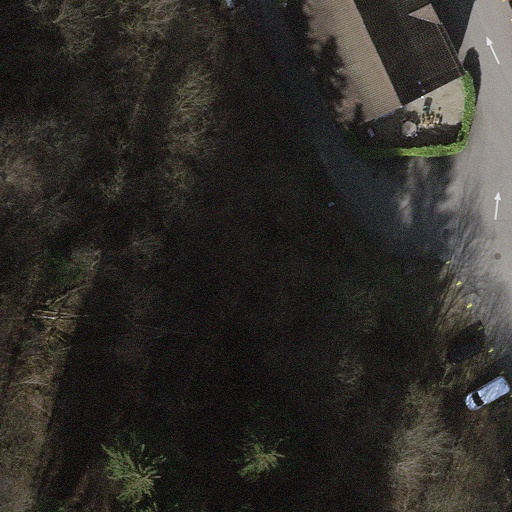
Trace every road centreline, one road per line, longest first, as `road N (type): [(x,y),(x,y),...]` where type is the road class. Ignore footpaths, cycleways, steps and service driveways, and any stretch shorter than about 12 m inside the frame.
road 1 (residential): [(262,0),(352,181),(393,198),(454,196)]
road 2 (residential): [(454,196),(511,319)]
